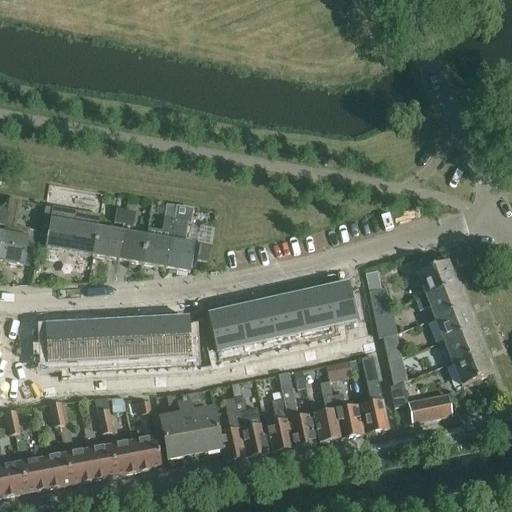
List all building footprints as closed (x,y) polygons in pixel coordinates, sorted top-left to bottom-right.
[(3,235),(0,254),(0,264),(23,268),(25,257),(33,258),(37,233),(29,232),(15,229),(17,216),(19,203),(9,201),(7,215),(4,229),(3,235)] [(45,209),(40,238),(47,239),(52,210),(45,209)] [(52,209),(52,210),(47,239),(45,250),(69,254),(76,213),(52,209)] [(175,209),(173,221),(186,223),(189,224),(191,211),(175,209)] [(116,211),(113,226),(123,227),(126,213),(116,211)] [(76,213),(69,254),(93,259),(98,229),(100,217),(76,213)] [(122,234),(117,263),(141,267),(146,238),(132,235),(136,215),(126,213),(123,227),(122,234)] [(146,238),(141,267),(165,271),(173,221),(164,219),(161,233),(147,231),(146,238)] [(173,221),(165,271),(189,275),(194,246),(182,244),(186,223),(173,221)] [(98,229),(93,259),(117,263),(122,234),(98,229)] [(428,260),(408,268),(412,279),(417,277),(426,299),(456,287),(447,264),(431,270),(428,260)] [(378,274),(366,276),(369,294),(376,293),(381,292),(378,274)] [(349,285),(327,290),(335,328),(357,324),(349,285)] [(426,299),(415,303),(419,313),(428,310),(433,322),(465,310),(456,287),(426,299)] [(327,290),(208,315),(218,363),(244,358),(254,356),(301,345),(312,343),(337,338),(335,328),(327,290)] [(369,294),(368,294),(373,318),(387,314),(382,291),(381,292),(376,293),(369,294)] [(465,310),(433,322),(442,344),(474,332),(465,310)] [(387,314),(373,318),(378,342),(382,341),(392,337),(387,314)] [(182,318),(61,328),(65,367),(66,377),(91,375),(102,374),(150,369),(161,369),(187,366),(182,318)] [(61,328),(39,330),(42,369),(65,367),(61,328)] [(474,332),(442,344),(451,367),(482,354),(474,332)] [(392,337),(382,341),(387,364),(402,360),(397,336),(392,337)] [(312,343),(301,345),(303,354),(313,352),(312,343)] [(362,346),(351,348),(353,357),(364,354),(362,346)] [(313,352),(303,354),(305,362),(315,360),(313,352)] [(482,354),(451,367),(460,390),(492,377),(482,354)] [(254,356),(244,358),(245,366),(256,364),(254,356)] [(364,406),(359,407),(365,437),(389,432),(373,359),(361,361),(370,402),(363,403),(364,406)] [(402,360),(387,364),(393,388),(393,390),(403,386),(403,385),(407,384),(402,360)] [(256,364),(245,366),(247,375),(258,372),(256,364)] [(349,364),(326,369),(329,385),(352,380),(349,364)] [(161,369),(150,369),(151,378),(162,377),(161,369)] [(102,374),(91,375),(92,383),(103,382),(102,374)] [(302,374),(293,376),(297,392),(305,391),(302,374)] [(288,376),(278,378),(281,394),(283,394),(292,392),(288,376)] [(162,377),(151,378),(151,387),(162,386),(162,377)] [(103,382),(92,383),(93,392),(104,391),(103,382)] [(325,414),(312,416),(318,446),(340,442),(332,398),(331,399),(329,385),(327,385),(319,386),(325,414)] [(393,388),(389,389),(394,412),(407,409),(411,427),(452,419),(452,418),(448,397),(408,405),(403,386),(393,390),(393,388)] [(55,391),(44,392),(45,400),(56,400),(55,391)] [(292,392),(283,394),(293,451),(315,447),(309,417),(298,420),(292,392)] [(276,424),(265,426),(271,455),(293,451),(283,394),(281,394),(272,397),(273,404),(271,404),(276,424)] [(178,416),(158,420),(167,463),(168,463),(221,453),(225,452),(221,435),(217,435),(212,409),(193,413),(191,404),(200,403),(198,395),(180,399),(166,399),(168,409),(177,407),(178,416)] [(342,396),(332,398),(340,442),(363,437),(357,407),(346,410),(342,396)] [(243,400),(234,402),(245,461),(267,456),(261,426),(260,427),(257,411),(245,413),(243,400)] [(125,401),(112,402),(112,414),(125,413),(125,401)] [(225,452),(221,453),(222,459),(223,465),(245,461),(234,402),(224,404),(229,433),(221,435),(225,452)] [(55,406),(49,407),(51,418),(63,416),(61,405),(55,406)] [(149,405),(137,406),(140,418),(152,416),(149,405)] [(99,414),(97,414),(99,426),(111,424),(109,412),(103,413),(99,414)] [(10,415),(4,416),(6,427),(18,425),(16,413),(10,415)] [(63,416),(51,418),(53,430),(59,429),(65,428),(63,416)] [(111,424),(99,426),(101,436),(101,437),(103,437),(108,436),(113,435),(111,424)] [(18,425),(6,427),(8,438),(20,436),(18,425)] [(155,440),(133,444),(138,475),(161,471),(155,440)] [(133,444),(110,449),(116,480),(138,475),(133,444)] [(99,451),(87,453),(93,484),(116,480),(110,449),(109,449),(99,451)] [(87,453),(65,457),(70,488),(93,484),(87,453)] [(55,459),(42,462),(47,492),(70,488),(65,457),(55,459)] [(20,466),(19,466),(25,497),(47,492),(42,462),(20,466)] [(11,468),(0,469),(0,489),(2,501),(25,497),(19,466),(11,468)]
